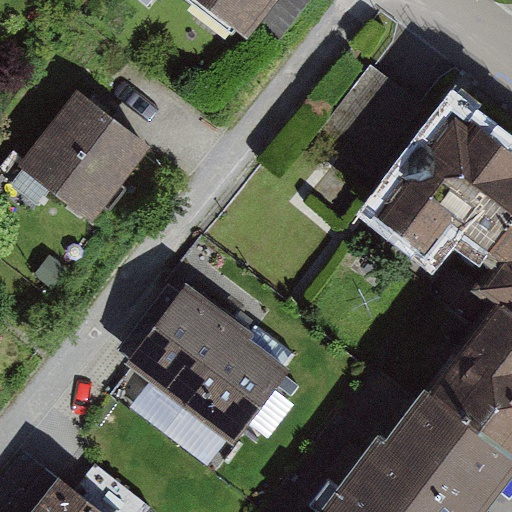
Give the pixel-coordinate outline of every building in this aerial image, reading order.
[(197,0),(245,38),(276,0),(197,0)] [(427,111),(375,71),(321,142),(373,181),(427,111)] [(156,146),(82,89),(20,169),(94,226),(156,146)] [(503,298),(330,511),(501,511),(511,498),(511,131),(466,98),(375,211),(436,252),(461,226),(506,262),(503,298)] [(299,363),(193,283),(133,361),(239,441),(299,363)] [(113,511),(63,471),(29,511),(113,511)]
